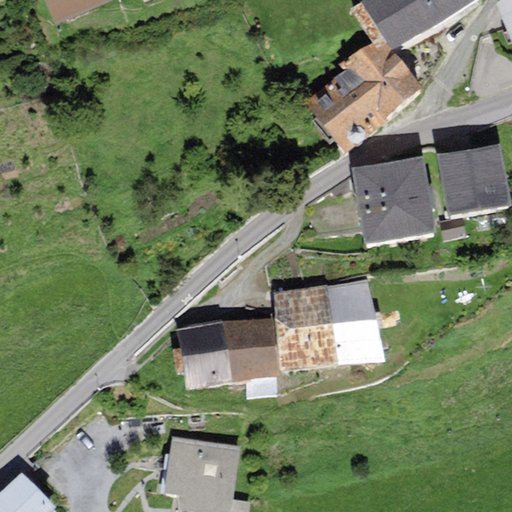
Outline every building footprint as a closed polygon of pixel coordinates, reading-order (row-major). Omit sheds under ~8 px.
[(479,0),(360,0),(359,1),(397,58),(481,3),(479,0)] [(511,0),(499,11),(511,32),(511,0)] [(368,62),(308,111),(347,158),(414,113),(368,62)] [(511,157),(511,152),(436,165),(448,230),(511,218),(511,157)] [(436,165),(350,180),(364,256),(450,241),(448,230),(436,165)] [(269,301),(272,322),(281,380),(390,373),(371,289),(269,301)] [(272,322),(174,336),(178,394),(281,380),(272,322)] [(238,452),(163,443),(159,495),(180,499),(178,511),(246,511),(246,501),(235,497),(238,452)] [(23,471),(0,492),(0,511),(51,511),(57,507),(23,471)]
